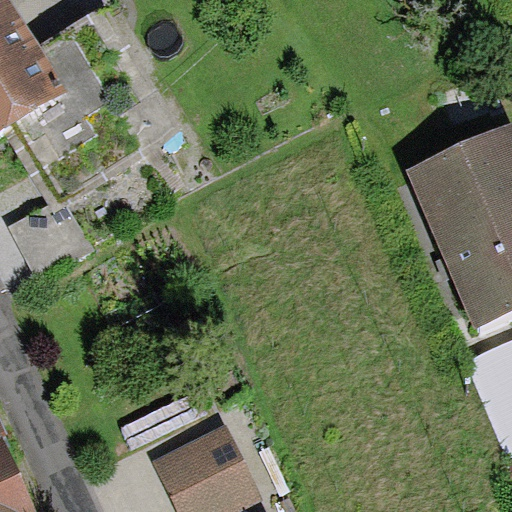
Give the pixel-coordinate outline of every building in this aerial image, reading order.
[(4,5),(0,7),(0,150),(7,146),(26,134),(68,108),(36,57),(4,5)] [(105,15),(89,25),(141,111),(119,124),(138,156),(148,169),(186,146),(105,15)] [(141,111),(89,25),(36,57),(68,108),(26,134),(35,149),(47,141),(61,164),(48,172),(65,199),(138,156),(119,124),(141,111)] [(26,134),(7,146),(48,210),(65,199),(48,172),(61,164),(47,141),(35,149),(26,134)] [(511,328),(511,135),(407,181),(477,344),(511,328)] [(148,169),(138,156),(65,199),(92,248),(173,204),(148,169)] [(48,210),(8,232),(38,286),(97,256),(92,248),(65,199),(48,210)] [(508,464),(511,461),(511,345),(467,364),(508,464)] [(8,444),(0,425),(0,511),(33,511),(3,446),(8,444)] [(227,432),(153,468),(174,511),(253,511),(264,507),(227,432)]
